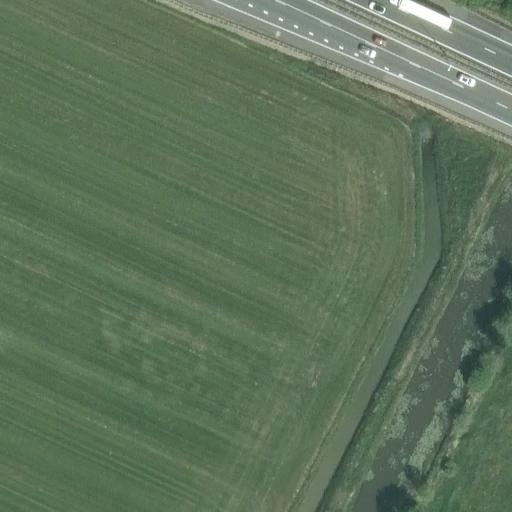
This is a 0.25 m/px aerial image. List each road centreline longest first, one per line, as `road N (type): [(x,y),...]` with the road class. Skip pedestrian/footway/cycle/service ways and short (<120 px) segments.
road 1 (motorway): [(276,0),(511,111)]
road 2 (motorway): [(511,61),(379,0)]
